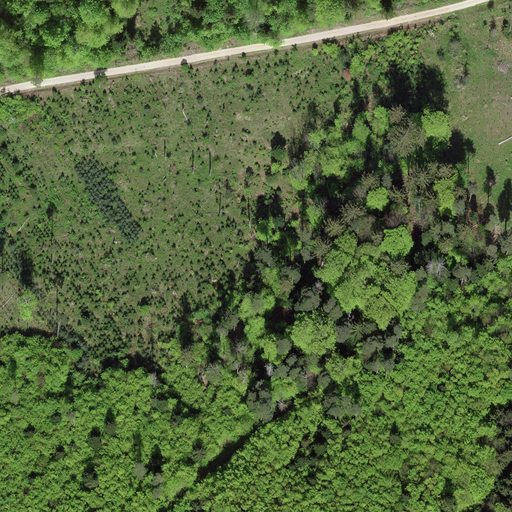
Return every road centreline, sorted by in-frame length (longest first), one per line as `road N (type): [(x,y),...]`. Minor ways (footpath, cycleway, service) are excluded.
road 1 (track): [(476,0),(307,40),(0,95)]
road 2 (track): [(511,241),(423,297),(171,511)]
